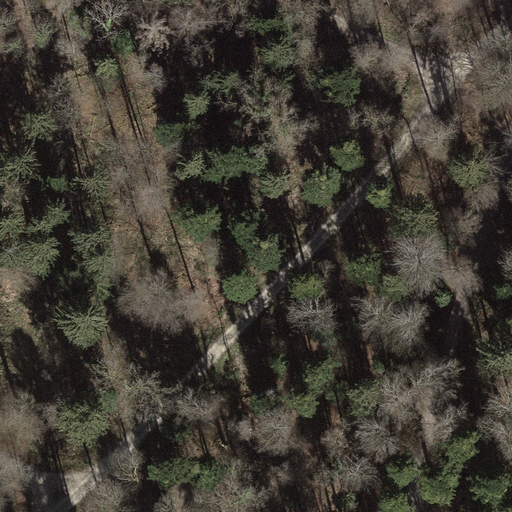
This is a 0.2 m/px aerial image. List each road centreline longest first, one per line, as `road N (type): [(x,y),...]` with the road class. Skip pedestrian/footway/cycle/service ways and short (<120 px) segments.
road 1 (track): [(449,76),(401,154),(58,511)]
road 2 (track): [(511,147),(459,306),(407,511)]
road 3 (track): [(449,76),(306,0)]
